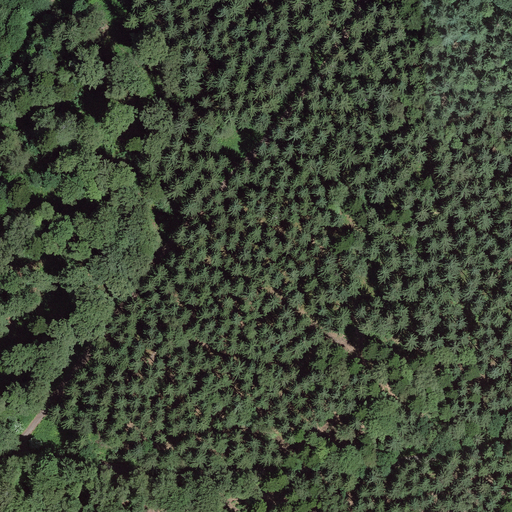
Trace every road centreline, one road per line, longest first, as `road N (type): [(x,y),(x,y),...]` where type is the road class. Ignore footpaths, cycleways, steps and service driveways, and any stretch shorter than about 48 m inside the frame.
road 1 (track): [(0,466),(9,444),(325,64),(368,0)]
road 2 (track): [(511,445),(359,468),(236,474),(170,475),(60,460),(0,466)]
